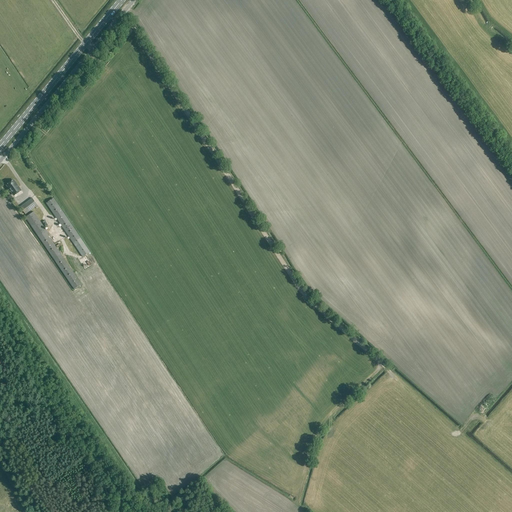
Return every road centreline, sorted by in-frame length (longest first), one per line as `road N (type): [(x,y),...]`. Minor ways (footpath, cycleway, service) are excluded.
road 1 (track): [(124,11),(292,276),(384,364)]
road 2 (unclassified): [(2,158),(133,0)]
road 3 (primary): [(0,146),(121,0)]
